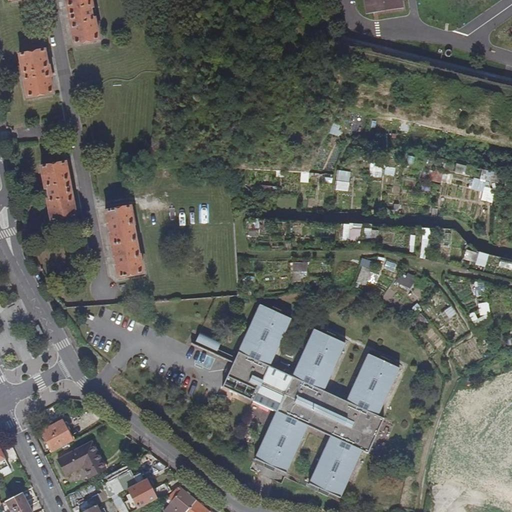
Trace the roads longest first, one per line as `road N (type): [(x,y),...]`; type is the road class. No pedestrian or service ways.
road 1 (track): [(511,284),(376,252),(241,252)]
road 2 (residential): [(256,511),(95,391),(74,365)]
road 3 (track): [(511,249),(453,224),(284,215)]
road 4 (unclassified): [(0,224),(74,365)]
road 5 (residential): [(4,400),(56,511)]
